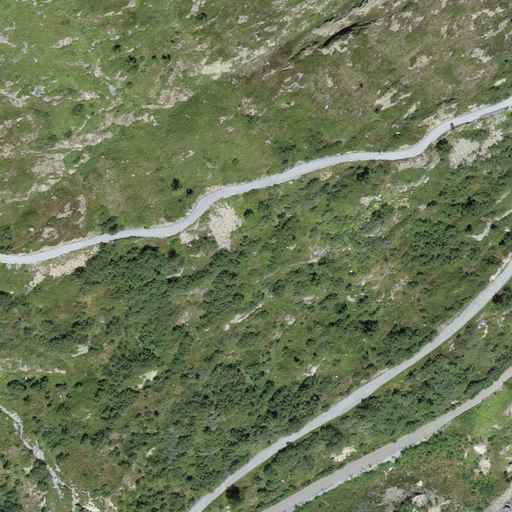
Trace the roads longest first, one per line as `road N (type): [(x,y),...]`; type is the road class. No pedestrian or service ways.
road 1 (unclassified): [(511,107),(448,132),(430,152),(364,158),(214,200),(172,233),(116,237),(25,261),(0,257)]
road 2 (unclassified): [(194,511),(433,352),(511,274)]
road 3 (unclassified): [(271,511),(437,425),(511,372)]
